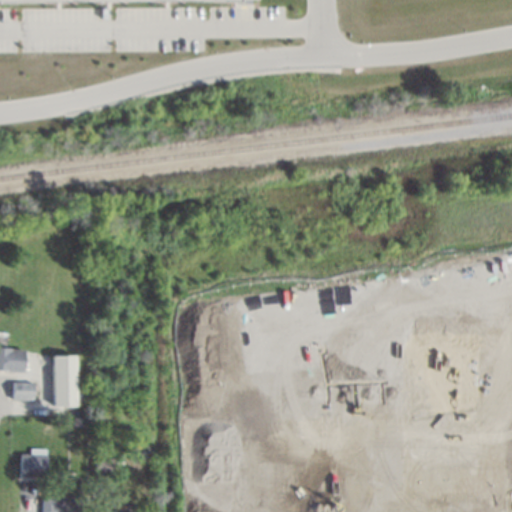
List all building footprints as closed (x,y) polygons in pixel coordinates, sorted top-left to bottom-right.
[(23,348),(0,347),(0,370),(22,371),(23,348)] [(73,355),(50,355),(51,406),(74,406),(73,355)] [(31,399),(31,382),(10,382),(11,399),(31,399)] [(45,448),(29,448),(29,454),(19,454),(18,478),(45,479),(45,448)] [(71,511),(71,496),(40,498),(40,511),(71,511)]
